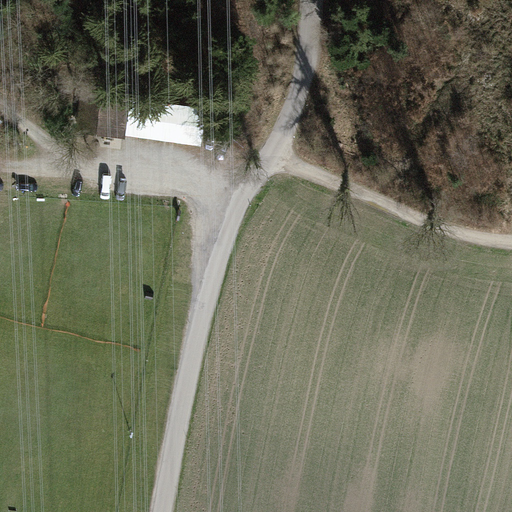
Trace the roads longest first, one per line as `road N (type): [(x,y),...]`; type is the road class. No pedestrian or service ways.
road 1 (unclassified): [(312,0),(297,94),(239,200),(207,294),(161,511)]
road 2 (track): [(269,155),(493,238),(511,238)]
road 3 (track): [(70,164),(239,200)]
